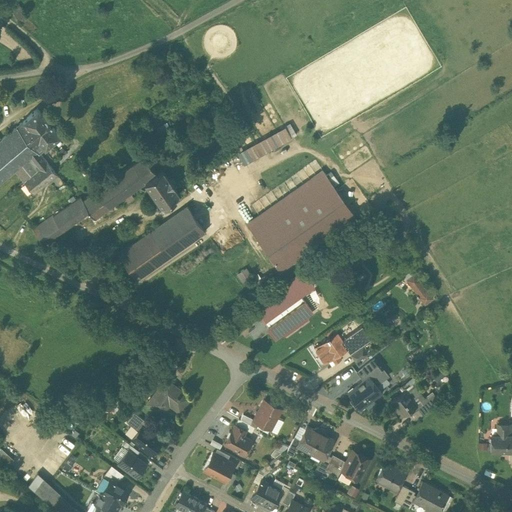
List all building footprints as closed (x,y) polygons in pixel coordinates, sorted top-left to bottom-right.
[(20,24),(28,19),(18,5),(11,10),(20,24)] [(60,135),(37,108),(22,120),(22,121),(17,125),(37,150),(39,152),(60,135)] [(285,129),(290,138),(297,133),(290,121),(237,150),(244,163),(253,159),(248,149),(256,145),(263,141),(285,129)] [(0,139),(0,180),(14,168),(29,156),(37,150),(17,125),(0,139)] [(285,129),(263,141),(268,150),(290,138),(285,129)] [(268,150),(263,141),(256,145),(261,154),(268,150)] [(261,154),(256,145),(248,149),(253,159),(261,154)] [(39,152),(37,150),(29,156),(38,167),(23,180),(34,192),(57,174),(39,152)] [(14,168),(23,180),(38,167),(29,156),(14,168)] [(83,199),(82,199),(90,211),(95,217),(145,182),(145,181),(156,173),(144,156),(83,199)] [(178,192),(162,169),(156,173),(145,181),(145,182),(165,210),(176,202),(172,196),(178,192)] [(323,172),(248,225),(268,253),(267,253),(280,270),(288,264),(355,217),(323,172)] [(81,195),(53,215),(63,230),(90,211),(82,199),(83,199),(81,195)] [(187,204),(118,252),(136,279),(206,231),(187,204)] [(53,215),(33,229),(43,243),(63,230),(53,215)] [(304,271),(255,306),(258,311),(252,315),(255,318),(252,320),(256,325),(248,331),(255,340),(269,330),(275,337),(282,332),(283,334),(306,318),(305,316),(312,311),(304,301),(300,295),(314,286),(304,271)] [(432,299),(414,275),(407,280),(425,303),(432,299)] [(362,325),(342,338),(348,347),(347,348),(349,352),(370,338),(362,325)] [(330,336),(329,334),(326,336),(327,338),(314,347),(325,363),(331,359),(337,355),(348,347),(337,331),(330,336)] [(363,346),(351,354),(356,360),(367,352),(363,346)] [(337,355),(331,359),(335,363),(340,360),(337,355)] [(176,365),(167,359),(168,358),(167,357),(158,369),(168,376),(177,365),(176,364),(176,365)] [(375,357),(357,371),(363,379),(369,374),(375,382),(385,375),(378,365),(380,364),(375,357)] [(363,379),(347,391),(360,409),(382,392),(382,391),(375,382),(369,374),(363,379)] [(190,396),(166,378),(147,402),(161,413),(169,403),(179,411),(190,396)] [(405,390),(390,402),(401,416),(416,404),(405,390)] [(430,400),(427,396),(421,401),(424,405),(430,400)] [(253,418),(253,419),(269,428),(276,416),(277,417),(282,408),(264,398),(253,418)] [(430,400),(424,405),(421,401),(416,404),(423,414),(434,406),(430,400)] [(126,421),(138,430),(141,426),(144,428),(148,422),(134,412),(126,421)] [(253,418),(243,413),(240,419),(250,424),(253,419),(253,418)] [(511,423),(497,423),(497,433),(511,433),(511,423)] [(246,429),(235,424),(228,437),(228,436),(225,442),(225,443),(237,450),(238,452),(242,454),(245,453),(252,440),(242,435),(246,429)] [(299,439),(296,445),(297,445),(310,452),(322,429),(319,427),(314,429),(307,425),(299,439)] [(152,453),(161,441),(144,428),(141,426),(138,430),(132,438),(152,453)] [(324,430),(322,429),(310,452),(322,458),(323,459),(326,453),(333,439),(326,436),(324,430)] [(497,433),(492,433),(492,451),(511,450),(511,433),(497,433)] [(294,437),(286,452),(292,455),(297,445),(296,445),(299,439),(294,437)] [(128,450),(136,456),(139,451),(125,440),(121,445),(128,450)] [(13,459),(0,447),(0,458),(8,466),(13,459)] [(230,455),(217,448),(214,453),(227,460),(230,455)] [(136,456),(128,450),(118,462),(136,476),(146,464),(136,456)] [(369,459),(353,450),(342,470),(359,478),(369,459)] [(214,453),(212,452),(203,470),(225,481),(234,463),(227,460),(214,453)] [(323,459),(322,458),(317,468),(323,471),(325,469),(331,456),(326,453),(323,459)] [(344,460),(332,454),(331,456),(325,469),(336,475),(344,460)] [(405,473),(384,462),(376,478),(388,484),(387,485),(396,490),(405,473)] [(268,463),(259,470),(258,472),(264,475),(272,468),(268,463)] [(83,511),(76,507),(38,472),(28,485),(58,511),(83,511)] [(129,489),(110,478),(109,479),(102,492),(120,502),(121,503),(129,489)] [(281,489),(261,479),(251,497),(272,508),(276,501),(281,490),(281,489)] [(447,494),(423,482),(416,495),(413,500),(426,506),(426,510),(430,511),(432,511),(434,511),(436,511),(437,511),(442,503),(443,502),(447,494)] [(351,483),(347,491),(355,495),(359,487),(351,483)] [(283,485),(281,489),(281,490),(276,501),(281,503),(282,501),(288,490),(289,488),(283,485)] [(402,485),(394,500),(401,504),(409,488),(402,485)] [(410,488),(401,504),(409,508),(413,500),(416,495),(414,494),(415,491),(410,488)] [(206,503),(183,490),(176,505),(189,511),(201,511),(204,506),(206,503)] [(288,490),(282,501),(288,505),(291,499),(295,493),(288,490)] [(102,492),(101,491),(89,511),(114,511),(120,502),(102,492)] [(291,499),(288,505),(284,511),(308,511),(309,511),(307,509),(308,508),(291,499)]
